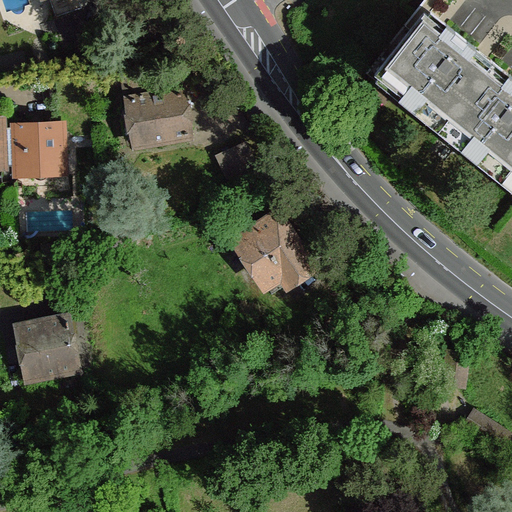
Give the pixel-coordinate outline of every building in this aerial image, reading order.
[(511,186),(511,86),(420,13),(371,74),(511,186)] [(207,52),(182,39),(174,54),(198,67),(207,52)] [(132,99),(181,91),(178,73),(128,75),(132,99)] [(86,80),(57,81),(58,110),(67,110),(90,110),(86,80)] [(181,91),(132,99),(140,144),(189,136),(181,91)] [(90,110),(67,110),(68,126),(92,125),(90,110)] [(3,121),(4,166),(20,165),(17,128),(17,120),(3,121)] [(62,126),(17,128),(20,165),(20,172),(64,171),(62,126)] [(271,178),(253,140),(218,156),(236,195),(271,178)] [(278,214),(239,240),(274,293),(313,267),(278,214)] [(119,245),(115,234),(83,247),(85,258),(119,245)] [(64,248),(43,248),(43,263),(64,262),(64,248)] [(401,281),(391,272),(375,292),(385,300),(401,281)] [(78,369),(68,317),(19,326),(30,378),(78,369)] [(470,350),(446,347),(442,383),(466,385),(470,350)] [(507,430),(475,410),(465,425),(497,445),(507,430)]
